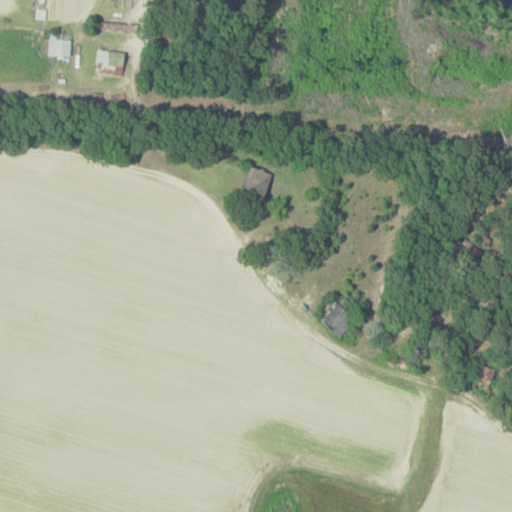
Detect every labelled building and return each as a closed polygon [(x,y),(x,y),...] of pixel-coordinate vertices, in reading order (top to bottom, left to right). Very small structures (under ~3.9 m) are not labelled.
[(136,30),(137,22),(100,21),(100,29),(136,30)] [(48,54),(69,55),(70,38),(48,38),(48,54)] [(97,74),(122,74),(123,50),(97,49),(97,74)] [(260,197),(274,177),(252,163),(239,184),(260,197)] [(330,309),(320,319),(339,337),(355,320),(330,296),(324,303),(330,309)] [(494,368),(480,364),(477,377),(491,380),(494,368)]
